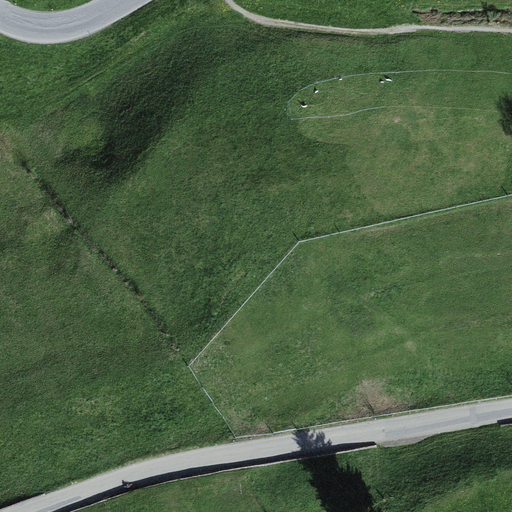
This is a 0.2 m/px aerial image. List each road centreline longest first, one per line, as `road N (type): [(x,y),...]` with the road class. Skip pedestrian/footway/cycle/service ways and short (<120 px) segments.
road 1 (unclassified): [(15,511),(199,456),(511,410)]
road 2 (unclassified): [(126,0),(40,35),(0,20)]
